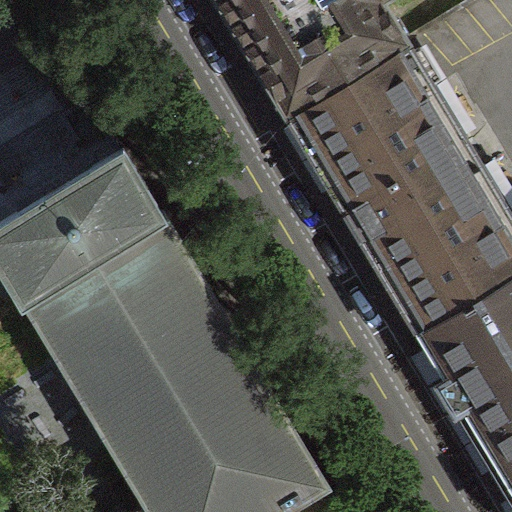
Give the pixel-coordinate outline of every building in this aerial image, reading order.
[(225,0),(286,100),(404,28),(387,0),(225,0)] [(420,319),(511,266),(511,206),(404,28),(286,100),(420,319)] [(37,165),(0,187),(0,250),(15,276),(25,292),(151,502),(156,511),(284,511),(335,482),(169,206),(116,118),(37,165)] [(511,470),(511,266),(420,319),(511,470)] [(156,511),(151,502),(133,511),(156,511)]
